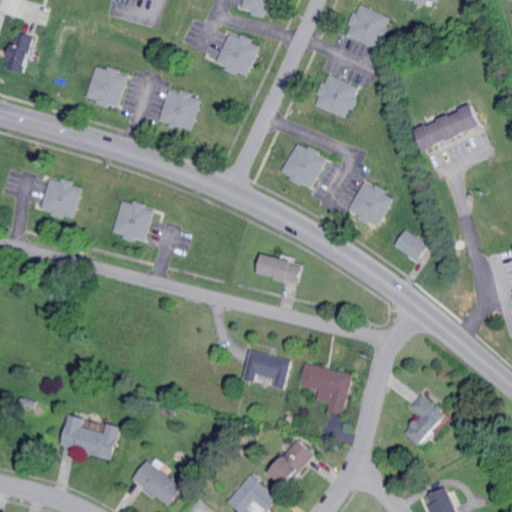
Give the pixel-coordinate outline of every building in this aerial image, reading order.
[(246,0),(244,9),(267,16),(268,14),(275,16),(279,0),(246,0)] [(350,34),(380,48),(394,17),(364,4),(359,13),(356,12),(350,24),(354,25),(350,34)] [(8,67),(26,72),(35,35),(17,30),(8,67)] [(250,77),(263,46),(254,42),(256,38),(244,33),(242,36),(232,32),(220,62),(229,66),(227,68),(250,77)] [(90,99),(122,107),(130,75),(121,73),(122,70),(98,64),(90,99)] [(317,103),(349,118),(359,96),(357,95),(361,87),(330,73),(317,103)] [(204,97),(172,87),(161,121),(193,131),(204,97)] [(420,128),(429,149),(486,125),(478,104),(420,128)] [(315,188),(331,157),(302,142),(286,173),(306,183),(315,188)] [(44,209),(76,218),(85,187),(76,184),(77,181),(65,177),(64,180),(53,177),(44,209)] [(379,183),(377,186),(367,181),(351,211),(380,227),(396,198),(387,193),(389,189),(379,183)] [(149,240),(157,210),(147,207),(149,203),(137,200),(137,203),(126,200),(117,234),(138,239),(139,238),(149,240)] [(432,242),(407,230),(398,247),(423,259),(432,242)] [(262,274),(304,283),(308,263),(266,254),(262,274)] [(289,389),(295,359),(254,350),(248,378),(260,380),(261,374),(279,378),(277,386),(289,389)] [(303,385),(322,390),(320,400),(333,403),(331,411),(347,414),(356,374),(308,362),(303,385)] [(408,432),(424,446),(451,415),(426,393),(414,407),(424,415),(408,432)] [(66,446),(116,458),(124,426),(111,423),(108,432),(87,427),(90,418),(74,414),(66,446)] [(289,487),(319,454),(303,439),(272,472),(289,487)] [(186,487),(162,469),(166,463),(156,455),(138,480),(172,505),(186,487)] [(241,511),(265,511),(268,509),(271,511),(282,497),(254,474),(232,501),(243,510),(241,511)] [(460,511),(449,487),(429,497),(436,511),(460,511)]
